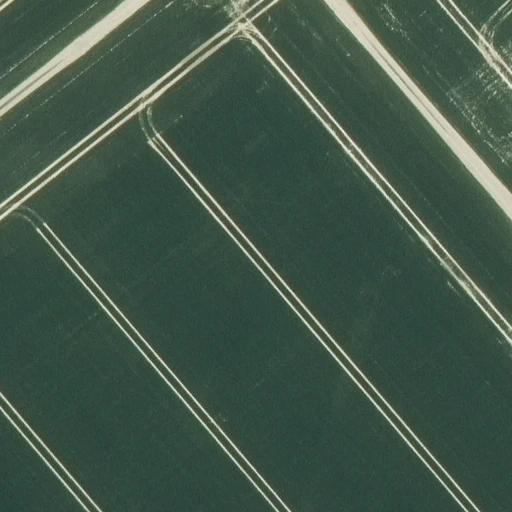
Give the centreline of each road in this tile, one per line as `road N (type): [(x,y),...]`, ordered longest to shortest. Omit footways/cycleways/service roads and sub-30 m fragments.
road 1 (track): [(511,204),(337,0)]
road 2 (track): [(141,0),(0,109)]
